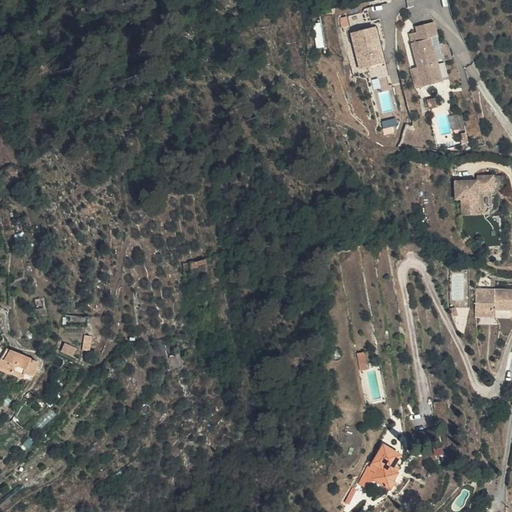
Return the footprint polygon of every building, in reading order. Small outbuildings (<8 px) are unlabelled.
[(209,3),(195,8),(204,28),(218,24),(209,3)] [(413,42),(424,85),(442,80),(433,46),(431,39),(440,36),(436,22),(428,24),(418,27),(419,30),(422,40),(413,42)] [(384,62),(377,27),(352,32),(360,67),(384,62)] [(422,40),(419,30),(411,32),(413,42),(422,40)] [(442,44),(440,36),(431,39),(433,46),(442,44)] [(492,178),(477,178),(477,183),(457,185),(457,202),(461,202),(462,218),(474,217),(472,202),(477,201),(477,193),(492,193),(492,178)] [(511,289),(480,289),(479,310),(492,310),(492,309),(511,309),(511,289)] [(31,374),(34,363),(7,347),(2,357),(7,360),(5,364),(11,368),(9,370),(20,376),(24,370),(31,374)] [(384,445),(374,461),(384,468),(381,473),(378,471),(375,477),(393,488),(397,480),(393,478),(398,471),(392,466),(399,454),(384,445)]
